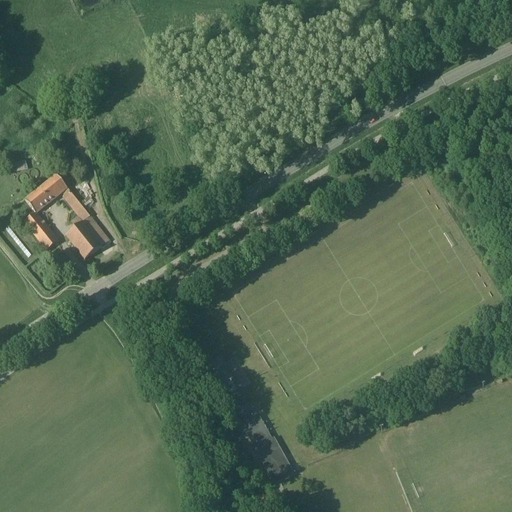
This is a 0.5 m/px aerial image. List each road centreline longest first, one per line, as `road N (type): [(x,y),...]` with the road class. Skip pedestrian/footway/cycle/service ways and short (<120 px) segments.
road 1 (tertiary): [(0,358),(94,290),(361,127),(511,51)]
road 2 (track): [(195,511),(189,471),(102,307)]
